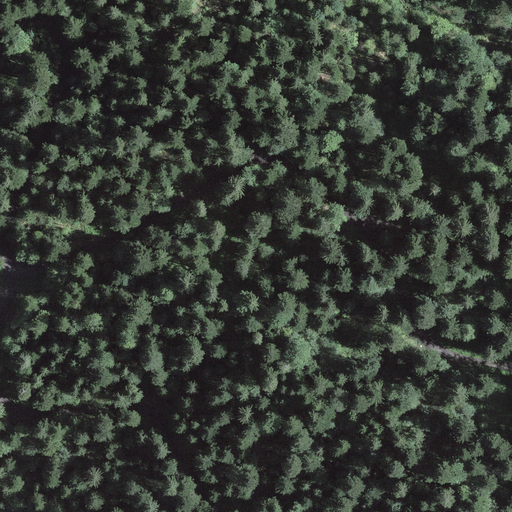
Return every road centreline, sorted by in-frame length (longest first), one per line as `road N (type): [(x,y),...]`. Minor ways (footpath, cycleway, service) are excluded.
road 1 (track): [(0,27),(39,16),(52,22),(66,67),(4,230),(12,263),(51,264),(129,231),(241,165),(273,157),(300,168),(353,218),(434,345),(511,366)]
road 2 (track): [(218,511),(169,419),(142,402),(36,409),(7,397),(0,379)]
